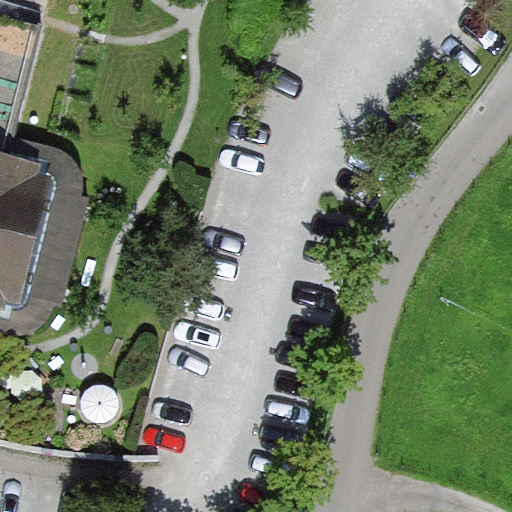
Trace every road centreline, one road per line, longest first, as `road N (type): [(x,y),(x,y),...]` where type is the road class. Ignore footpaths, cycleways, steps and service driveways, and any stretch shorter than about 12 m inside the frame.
road 1 (residential): [(342,493),(367,348),(393,271),(462,155),(511,91)]
road 2 (track): [(342,493),(425,496),(464,511)]
